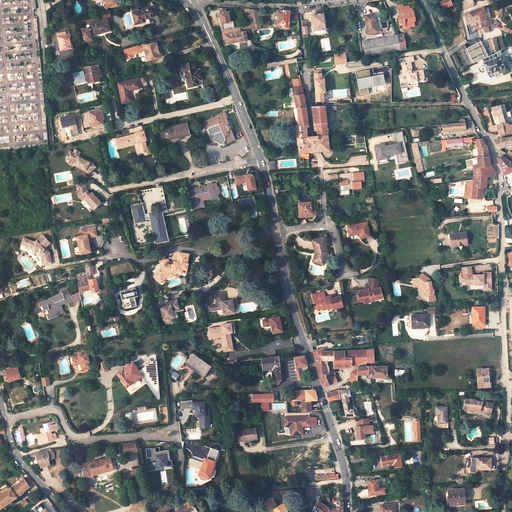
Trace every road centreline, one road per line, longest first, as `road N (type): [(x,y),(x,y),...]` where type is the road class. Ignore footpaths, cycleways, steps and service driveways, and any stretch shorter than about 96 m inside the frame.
road 1 (residential): [(491,147),(500,181),(504,511)]
road 2 (secondary): [(276,231),(291,306),(344,468),(346,511)]
road 3 (residential): [(175,434),(73,439),(51,410),(6,421)]
road 4 (residential): [(276,231),(228,259),(177,248),(140,261),(112,250)]
road 5 (residential): [(422,0),(491,147)]
road 6 (track): [(470,103),(308,103)]
road 7 (residential): [(109,189),(260,159)]
road 8 (residential): [(111,106),(119,129),(236,99)]
